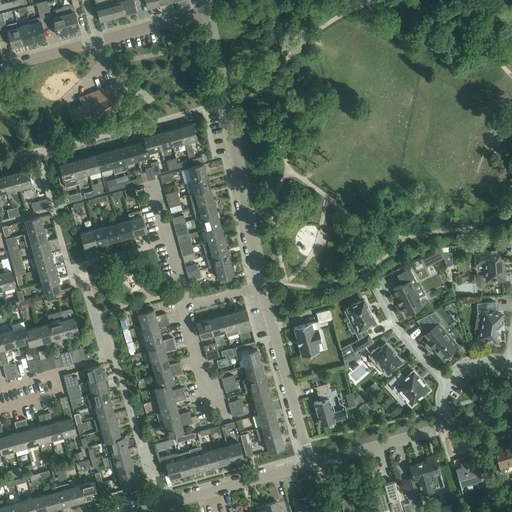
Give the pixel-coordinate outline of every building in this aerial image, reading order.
[(57,16),(52,17),(47,0),(42,2),(48,26),(54,25),(57,34),(68,31),(61,8),(56,9),(57,16)] [(62,6),(63,7),(61,8),(68,31),(80,28),(74,7),(79,6),(77,0),(71,0),(73,4),(62,6)] [(106,0),(108,4),(109,4),(112,15),(112,17),(118,15),(119,17),(125,15),(124,14),(120,0),(106,0)] [(120,0),(124,14),(130,12),(131,14),(137,12),(136,10),(137,10),(135,4),(141,2),(139,0),(120,0)] [(0,10),(10,7),(9,2),(0,4),(0,10)] [(37,3),(40,17),(29,21),(34,41),(46,38),(43,28),(48,26),(42,2),(37,3)] [(100,20),(106,19),(107,21),(113,19),(112,17),(112,15),(109,4),(108,4),(96,7),(100,20)] [(10,45),(11,44),(12,47),(23,44),(18,24),(17,22),(6,25),(3,13),(0,13),(0,24),(1,27),(6,26),(11,43),(10,43),(10,45)] [(34,41),(29,21),(18,24),(23,44),(34,41)] [(112,84),(79,97),(82,105),(69,110),(75,127),(121,109),(112,84)] [(197,139),(193,123),(181,126),(185,142),(197,139)] [(185,142),(181,126),(168,130),(173,145),(185,142)] [(173,145),(168,130),(156,133),(161,149),(173,145)] [(156,133),(143,137),(144,141),(148,152),(161,149),(156,133)] [(148,152),(144,141),(133,144),(137,160),(149,156),(148,152)] [(137,160),(133,144),(121,147),(125,163),(137,160)] [(191,144),(186,145),(189,156),(194,155),(191,144)] [(125,163),(121,147),(109,151),(113,166),(125,163)] [(113,166),(109,151),(97,154),(101,170),(113,166)] [(101,170),(97,154),(85,157),(89,173),(101,170)] [(89,173),(85,157),(72,161),(77,176),(89,173)] [(77,176),(72,161),(59,164),(66,187),(78,183),(77,176)] [(161,172),(158,161),(151,162),(152,166),(154,174),(161,172)] [(204,164),(201,164),(188,168),(191,180),(207,176),(204,164)] [(145,168),(146,170),(148,180),(155,178),(154,174),(152,166),(145,168)] [(32,185),(28,169),(15,172),(20,188),(32,185)] [(20,188),(15,172),(3,176),(8,191),(20,188)] [(162,182),(174,179),(172,172),(160,176),(162,182)] [(210,188),(207,176),(191,180),(195,192),(210,188)] [(134,187),(125,190),(128,200),(137,198),(134,187)] [(210,188),(195,192),(189,194),(192,206),(198,204),(214,200),(210,188)] [(167,200),(179,197),(177,190),(165,193),(167,200)] [(179,197),(167,200),(169,207),(181,204),(179,197)] [(217,212),(214,200),(198,204),(201,216),(217,212)] [(128,213),(130,219),(134,235),(146,231),(140,210),(128,213)] [(220,224),(217,212),(201,216),(205,229),(220,224)] [(174,224),(185,221),(184,215),(172,218),(174,224)] [(19,224),(21,232),(22,233),(28,232),(44,228),(41,216),(25,220),(26,222),(19,224)] [(134,235),(130,219),(118,222),(122,238),(134,235)] [(189,233),(187,228),(185,221),(174,224),(176,231),(177,236),(189,233)] [(122,238),(118,222),(106,226),(110,241),(122,238)] [(224,237),(220,224),(205,229),(208,240),(208,241),(224,237)] [(110,241),(106,226),(93,229),(98,245),(110,241)] [(47,240),(44,228),(28,232),(32,245),(47,240)] [(98,245),(93,229),(81,233),(85,248),(98,245)] [(192,245),(190,239),(189,233),(177,236),(180,248),(192,245)] [(208,241),(208,240),(202,242),(205,255),(227,249),(224,237),(208,241)] [(51,252),(47,240),(32,245),(35,257),(51,252)] [(195,257),(194,252),(192,245),(180,248),(184,260),(195,257)] [(441,248),(422,257),(426,265),(444,256),(443,252),(441,248)] [(227,249),(205,255),(209,266),(215,264),(215,265),(230,261),(227,249)] [(504,262),(503,258),(503,249),(484,250),(484,253),(475,254),(476,263),(485,262),(486,280),(497,279),(499,279),(505,279),(504,269),(504,265),(504,262)] [(54,265),(51,252),(35,257),(38,269),(54,265)] [(446,265),(452,264),(452,252),(443,252),(444,256),(446,265)] [(4,272),(1,261),(0,261),(0,278),(3,289),(15,286),(11,270),(4,272)] [(215,265),(216,268),(218,278),(234,273),(230,261),(215,265)] [(187,273),(199,269),(197,263),(185,266),(187,273)] [(58,277),(54,265),(38,269),(42,281),(55,278),(58,277)] [(406,314),(422,306),(412,284),(417,282),(410,268),(397,275),(402,284),(393,289),(406,314)] [(199,269),(187,273),(189,280),(201,276),(199,269)] [(58,277),(55,278),(42,281),(45,294),(61,289),(58,277)] [(350,344),(340,349),(343,359),(354,352),(357,351),(373,341),(369,333),(366,327),(375,322),(375,321),(376,321),(368,305),(367,306),(364,300),(357,303),(356,301),(350,304),(351,306),(348,308),(359,331),(360,330),(363,336),(359,339),(350,344)] [(495,301),(476,302),(477,313),(483,314),(479,338),(486,339),(486,340),(489,340),(497,341),(499,330),(500,325),(502,313),(496,312),(495,301)] [(72,308),(66,309),(60,311),(62,320),(66,335),(79,332),(74,316),(72,308)] [(250,324),(246,308),(233,312),(238,328),(250,324)] [(156,316),(154,309),(138,313),(142,325),(168,318),(166,313),(156,316)] [(330,309),(316,313),(318,321),(331,318),(332,319),(330,309)] [(429,312),(432,318),(437,315),(434,310),(429,312)] [(238,328),(233,312),(221,315),(226,331),(238,328)] [(226,331),(221,315),(209,319),(213,334),(226,331)] [(169,324),(168,318),(142,325),(145,338),(161,333),(159,327),(169,324)] [(209,319),(197,322),(201,338),(213,334),(209,319)] [(66,335),(62,320),(50,323),(54,339),(66,335)] [(298,344),(298,345),(299,344),(302,356),(319,351),(319,350),(318,351),(315,343),(322,341),(319,330),(318,330),(316,321),(311,323),(311,322),(294,327),(297,338),(296,339),(297,339),(299,344),(298,344)] [(424,324),(427,330),(432,327),(429,321),(424,324)] [(429,339),(427,341),(429,343),(442,358),(447,354),(448,355),(454,350),(453,349),(457,345),(451,338),(450,339),(442,331),(444,329),(438,322),(425,334),(429,339)] [(54,339),(50,323),(38,326),(42,342),(54,339)] [(25,326),(24,326),(12,329),(17,345),(29,342),(26,330),(25,326)] [(26,330),(29,342),(30,346),(42,342),(38,326),(26,330)] [(17,345),(12,329),(0,333),(5,348),(17,345)] [(5,348),(0,333),(0,332),(0,361),(1,365),(3,364),(4,366),(9,364),(5,348)] [(230,341),(241,339),(240,332),(229,334),(230,341)] [(162,340),(161,333),(145,338),(148,350),(174,342),(173,337),(162,340)] [(176,348),(174,342),(148,350),(152,362),(167,357),(166,351),(176,348)] [(379,345),(368,355),(386,375),(402,361),(386,343),(381,347),(379,345)] [(85,353),(84,351),(83,346),(70,349),(74,362),(86,359),(85,353)] [(217,348),(205,351),(206,355),(207,359),(216,357),(217,357),(219,356),(217,348)] [(70,349),(59,353),(60,357),(59,357),(62,366),(74,362),(70,349)] [(261,361),(257,349),(241,353),(245,366),(261,361)] [(354,352),(343,359),(346,369),(347,369),(347,368),(350,366),(348,363),(354,358),(356,360),(360,356),(357,351),(354,352)] [(59,357),(55,359),(54,355),(46,357),(49,369),(62,366),(59,357)] [(34,360),(33,358),(37,371),(37,372),(49,369),(46,357),(40,359),(40,358),(34,360)] [(169,364),(167,357),(152,362),(155,374),(181,367),(180,361),(169,364)] [(218,367),(230,364),(228,357),(217,360),(218,367)] [(37,371),(33,358),(27,359),(31,372),(37,371)] [(264,374),(261,361),(245,366),(248,378),(264,374)] [(13,377),(19,375),(15,363),(9,364),(13,377)] [(9,364),(4,366),(3,366),(6,379),(13,377),(9,364)] [(104,376),(101,364),(85,368),(88,381),(104,376)] [(183,373),(181,367),(155,374),(159,386),(169,384),(170,383),(174,382),(172,376),(183,373)] [(411,404),(429,388),(413,370),(404,379),(398,372),(385,384),(396,396),(401,392),(411,404)] [(264,374),(248,378),(243,379),(246,391),(251,390),(267,385),(264,374)] [(223,385),(235,382),(233,375),(222,378),(223,385)] [(107,389),(104,376),(88,381),(92,393),(107,389)] [(235,382),(223,385),(225,391),(237,388),(235,382)] [(170,383),(169,384),(159,386),(155,387),(158,399),(184,392),(183,386),(172,389),(170,383)] [(316,411),(318,411),(319,415),(317,415),(320,425),(348,417),(345,408),(333,411),(327,390),(329,390),(327,383),(314,387),(316,386),(320,400),(314,402),(316,411)] [(271,398),(267,385),(251,390),(255,402),(271,398)] [(107,389),(92,393),(86,394),(90,407),(95,405),(111,401),(107,389)] [(186,398),(184,392),(158,399),(161,411),(176,408),(177,407),(175,401),(186,398)] [(359,394),(354,398),(360,405),(364,400),(359,394)] [(274,410),(271,398),(255,402),(258,414),(274,410)] [(230,409),(242,406),(240,399),(228,402),(230,409)] [(114,413),(111,401),(95,405),(98,417),(114,413)] [(365,403),(360,407),(364,412),(369,408),(365,403)] [(63,408),(66,418),(59,420),(64,436),(76,432),(71,416),(69,406),(63,408)] [(242,406),(230,409),(232,416),(244,412),(242,406)] [(177,407),(176,408),(161,411),(165,423),(191,416),(189,411),(179,414),(177,407)] [(277,422),(274,410),(258,414),(262,426),(277,422)] [(53,422),(50,412),(44,413),(51,439),(64,436),(59,420),(53,422)] [(39,415),(41,425),(35,427),(39,443),(51,439),(44,413),(39,415)] [(114,413),(98,417),(94,418),(97,431),(102,429),(115,426),(118,425),(117,424),(120,423),(118,418),(116,419),(114,413)] [(168,436),(184,432),(182,425),(192,422),(191,416),(165,423),(168,436)] [(29,429),(26,418),(20,420),(27,446),(39,443),(35,427),(29,429)] [(14,421),(17,432),(11,434),(15,449),(27,446),(20,420),(14,421)] [(277,422),(262,426),(256,428),(259,440),(265,438),(281,434),(277,422)] [(4,435),(1,425),(0,425),(0,442),(3,453),(15,449),(11,434),(4,435)] [(118,425),(115,426),(102,429),(105,442),(109,441),(121,437),(118,425)] [(281,434),(265,438),(268,451),(284,447),(281,434)] [(122,437),(121,437),(109,441),(113,453),(128,448),(125,436),(122,437)] [(455,447),(450,449),(453,459),(479,452),(476,441),(466,444),(464,439),(454,442),(455,447)] [(244,458),(239,442),(227,445),(232,461),(244,458)] [(247,457),(253,455),(250,443),(248,443),(243,444),(247,457)] [(232,461),(227,445),(215,449),(220,464),(232,461)] [(511,445),(504,447),(504,445),(495,448),(500,465),(510,462),(510,464),(511,463),(511,445)] [(132,460),(128,448),(113,453),(116,465),(132,460)] [(220,464),(215,449),(203,452),(207,468),(220,464)] [(207,468),(203,452),(191,455),(195,471),(207,468)] [(195,471),(191,455),(179,459),(183,474),(195,471)] [(408,498),(409,503),(410,503),(413,502),(421,500),(419,492),(422,491),(422,494),(434,491),(433,488),(443,485),(441,478),(437,465),(435,455),(426,458),(427,461),(410,466),(413,476),(413,477),(403,480),(408,498)] [(461,467),(456,468),(456,467),(455,467),(458,477),(460,485),(483,479),(482,476),(479,467),(477,468),(473,457),(473,458),(461,462),(460,461),(461,467)] [(183,474),(179,459),(166,462),(170,478),(183,474)] [(135,473),(132,460),(116,465),(119,477),(135,473)] [(119,477),(120,480),(123,489),(138,485),(135,473),(119,477)] [(98,496),(94,480),(82,483),(86,499),(98,496)] [(104,481),(103,481),(98,483),(102,495),(108,493),(104,481)] [(394,481),(384,484),(386,490),(372,494),(375,503),(378,511),(391,508),(392,511),(402,509),(397,491),(394,481)] [(56,486),(57,490),(58,490),(62,506),(74,503),(70,487),(69,487),(68,483),(56,486)] [(86,499),(82,483),(70,487),(74,503),(86,499)] [(58,490),(57,490),(45,494),(50,509),(62,506),(58,490)] [(346,505),(335,509),(335,508),(334,508),(335,511),(361,511),(357,502),(354,493),(343,497),(346,505)] [(40,511),(50,509),(45,494),(33,497),(36,509),(37,511),(40,511)] [(299,509),(299,511),(317,511),(313,496),(305,498),(304,495),(292,498),(295,510),(299,509)] [(37,511),(36,509),(33,497),(21,500),(24,511),(37,511)] [(4,505),(2,499),(0,500),(0,511),(11,511),(9,504),(4,505)] [(11,511),(24,511),(21,500),(9,504),(11,511)] [(280,511),(277,501),(265,505),(266,509),(266,511),(280,511)] [(412,511),(410,503),(409,503),(404,505),(405,511),(412,511)]
